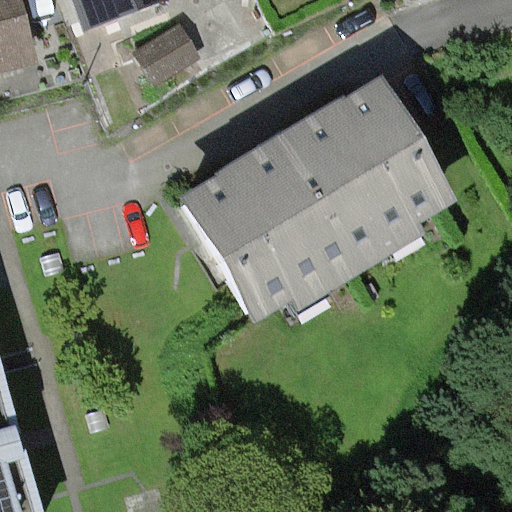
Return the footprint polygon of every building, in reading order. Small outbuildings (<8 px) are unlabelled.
[(0,0),(0,67),(19,63),(2,0),(0,0)] [(70,0),(79,24),(144,0),(70,0)] [(176,31),(134,57),(151,85),(193,59),(176,31)] [(367,96),(181,208),(245,315),(277,296),(290,319),(321,301),(313,288),(376,250),(384,263),(415,245),(401,221),(431,203),(367,96)] [(0,511),(24,511),(7,450),(0,427),(0,511)]
